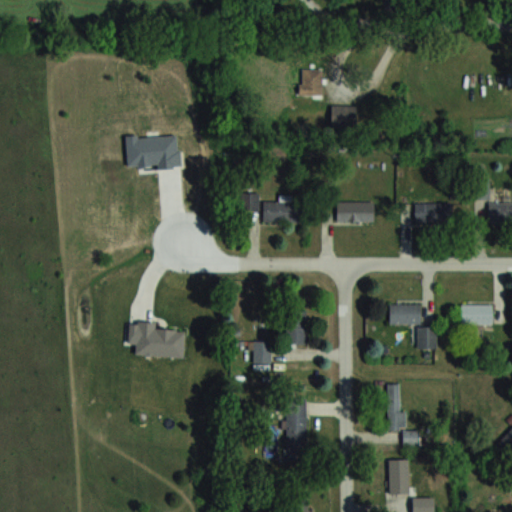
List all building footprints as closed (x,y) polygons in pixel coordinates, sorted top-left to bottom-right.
[(300,97),(321,97),(321,69),(300,69),(300,97)] [(488,197),(488,181),(476,181),(476,197),(488,197)] [(240,209),(258,209),(258,192),(240,192),(240,209)] [(263,221),(301,221),(301,200),(263,200),(263,221)] [(336,221),(373,221),(373,201),(336,201),(336,221)] [(511,202),(488,202),(488,223),(511,222),(511,202)] [(414,222),(448,222),(448,203),(414,203),(414,222)] [(420,323),(420,303),(389,303),(389,323),(420,323)] [(491,303),(461,303),(461,323),(491,323),(491,303)] [(286,344),(305,344),(305,310),(286,310),(286,344)] [(436,326),(411,326),(411,347),(436,347),(436,326)] [(252,364),(271,364),(271,340),(252,340),(252,364)] [(387,429),(402,429),(402,444),(417,444),(417,430),(405,430),(405,410),(399,410),(398,383),(387,383),(387,429)] [(285,397),(285,451),(306,451),(306,397),(285,397)] [(385,501),(414,502),(415,477),(386,476),(385,501)] [(307,511),(307,493),(288,493),(288,511),(307,511)]
